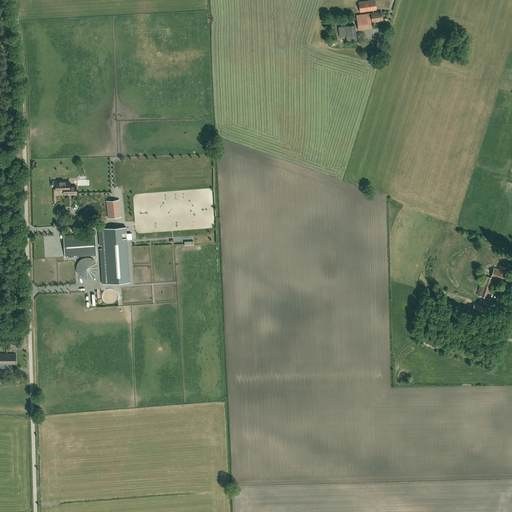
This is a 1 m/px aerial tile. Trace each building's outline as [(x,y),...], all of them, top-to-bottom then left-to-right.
[(373,0),(358,2),(360,12),(376,10),(374,0),(373,0)] [(381,12),(376,13),(371,13),(372,22),(383,20),(381,12)] [(356,16),(358,30),(372,28),(369,13),(356,16)] [(354,25),(344,26),(338,27),(340,37),(356,35),(354,25)] [(76,194),(76,190),(76,186),(69,186),(69,181),(60,182),(60,181),(53,181),(53,186),(54,186),(54,185),(56,185),(56,191),(64,191),(64,194),(76,194)] [(109,217),(121,216),(119,199),(107,201),(109,217)] [(72,212),(77,214),(80,207),(75,204),(72,212)] [(126,227),(99,229),(100,246),(102,245),(102,248),(100,249),(102,283),(130,281),(127,239),(132,239),(132,233),(126,233),(126,227)] [(64,235),(65,257),(96,255),(95,233),(64,235)] [(97,270),(97,268),(97,266),(96,263),(94,261),(92,259),(89,258),(87,258),(84,258),(82,259),(80,260),(78,262),(77,265),(77,268),(77,271),(78,273),(80,275),(82,277),(84,278),(87,278),(89,278),(92,277),(94,275),(96,273),(97,270)] [(494,268),(491,277),(488,276),(487,281),(482,279),(478,292),(486,294),(487,291),(488,291),(490,283),(492,284),(494,278),(503,281),(506,272),(505,271),(506,268),(499,265),(498,269),(494,268)] [(484,314),(486,308),(476,304),(474,304),(472,310),(473,310),(484,314)] [(7,368),(7,364),(16,364),(16,353),(0,353),(0,364),(1,364),(2,367),(0,367),(0,368),(7,368)]
